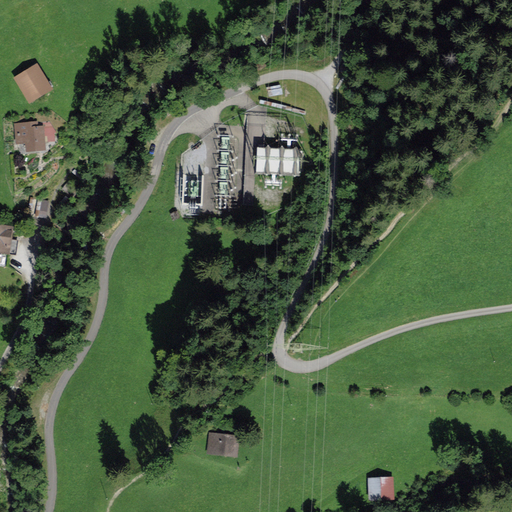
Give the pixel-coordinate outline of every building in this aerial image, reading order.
[(28,101),(48,89),(36,69),(16,81),(28,101)] [(28,149),(42,148),(42,135),(53,135),(53,131),(54,131),(49,121),(35,122),(35,124),(16,126),(17,140),(27,139),(28,149)] [(301,148),(256,146),(255,175),(300,177),(301,148)] [(31,199),(28,216),(37,217),(40,201),(31,199)] [(0,249),(14,252),(16,241),(9,240),(10,229),(0,227),(0,249)] [(234,453),(236,436),(218,434),(218,436),(211,435),(210,450),(234,453)] [(372,498),(393,497),(393,480),(371,481),(372,498)]
